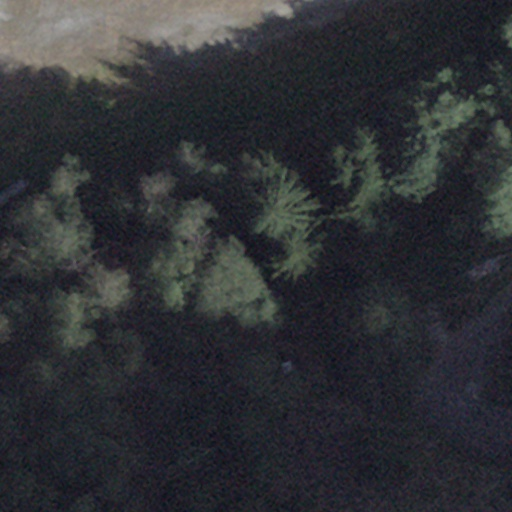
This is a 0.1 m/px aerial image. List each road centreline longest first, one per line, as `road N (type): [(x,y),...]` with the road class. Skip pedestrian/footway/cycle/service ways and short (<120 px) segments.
road 1 (track): [(334,0),(0,112)]
road 2 (track): [(511,314),(466,389),(511,408)]
